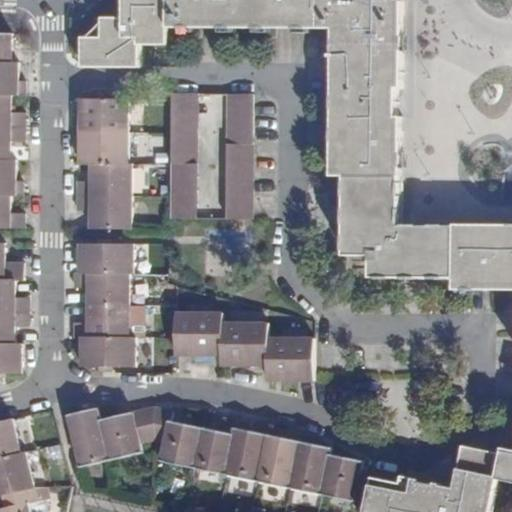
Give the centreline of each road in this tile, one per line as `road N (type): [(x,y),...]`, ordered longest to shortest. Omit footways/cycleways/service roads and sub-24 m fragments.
road 1 (residential): [(46,81),(286,82),(285,281),(339,328),(472,331),(472,422),(413,459),(289,413),(191,389),(54,391)]
road 2 (residential): [(46,81),(54,391)]
road 3 (unknown): [(428,0),(417,201),(435,209),(511,210)]
